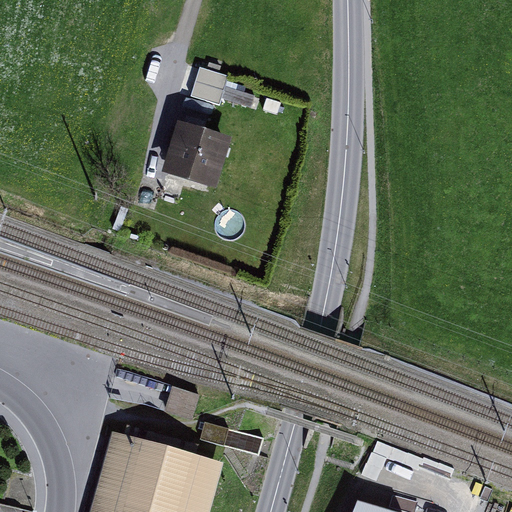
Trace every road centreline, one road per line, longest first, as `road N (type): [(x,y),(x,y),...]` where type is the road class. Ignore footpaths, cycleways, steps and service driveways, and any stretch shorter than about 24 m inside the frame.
road 1 (secondary): [(347,0),(335,254),(270,511)]
road 2 (residential): [(0,386),(48,438),(58,464),(59,511)]
